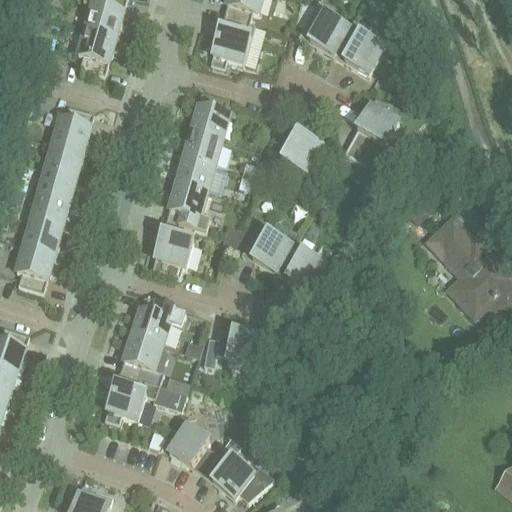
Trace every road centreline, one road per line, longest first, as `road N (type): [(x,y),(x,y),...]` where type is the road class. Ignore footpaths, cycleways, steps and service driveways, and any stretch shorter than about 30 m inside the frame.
road 1 (track): [(511,205),(478,150),(424,0)]
road 2 (residential): [(107,274),(163,77)]
road 3 (residential): [(54,455),(107,274)]
road 4 (residential): [(325,96),(274,101),(163,77)]
road 5 (residential): [(195,511),(117,469),(54,455)]
road 6 (residential): [(243,315),(107,274)]
